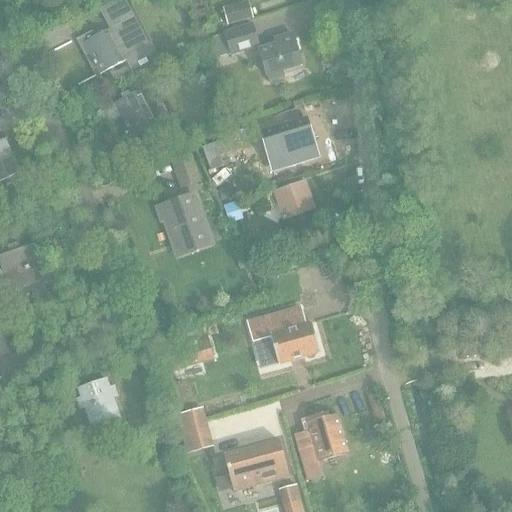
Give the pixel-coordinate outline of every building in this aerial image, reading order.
[(109,28),(82,43),(92,62),(94,67),(94,66),(98,74),(99,75),(126,60),(129,65),(151,54),(124,2),(128,0),(127,0),(124,0),(97,9),(98,10),(99,10),(109,28)] [(222,9),(227,26),(253,19),(247,1),(222,9)] [(208,39),(214,58),(230,54),(258,46),(257,43),(252,25),(224,34),(208,39)] [(258,50),(266,76),(301,66),(291,33),(279,37),(280,43),(258,50)] [(109,107),(125,139),(152,124),(142,106),(150,101),(143,89),(109,107)] [(317,157),(305,120),(261,133),(272,170),(301,161),(317,157)] [(0,187),(21,177),(2,137),(0,137),(0,187)] [(212,183),(216,193),(237,184),(223,153),(212,158),(214,163),(210,164),(217,180),(212,183)] [(170,164),(179,190),(199,184),(189,157),(170,164)] [(272,193),(282,221),(315,210),(305,182),(272,193)] [(181,256),(209,247),(193,198),(170,206),(175,220),(170,221),(166,229),(172,244),(176,243),(181,256)] [(29,242),(8,250),(5,242),(0,243),(0,266),(11,297),(45,285),(29,242)] [(300,324),(297,310),(249,324),(253,338),(268,334),(277,363),(317,351),(308,322),(300,324)] [(207,338),(169,349),(175,367),(212,356),(207,338)] [(113,387),(108,389),(105,380),(78,389),(81,398),(76,400),(79,410),(84,408),(89,421),(116,412),(111,398),(117,396),(113,387)] [(201,412),(181,418),(191,451),(211,445),(201,412)] [(337,416),(329,418),(327,413),(314,417),(315,422),(308,425),(309,431),(318,462),(347,453),(337,416)] [(309,431),(293,435),(302,466),(318,462),(309,431)] [(233,493),(289,476),(278,439),(222,456),(233,493)] [(295,486),(285,488),(289,504),(300,501),(295,486)]
